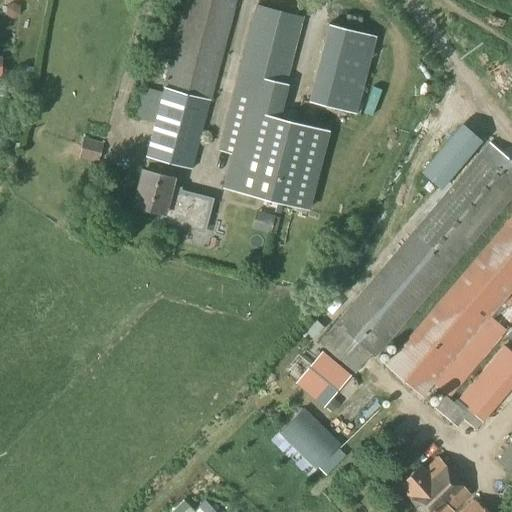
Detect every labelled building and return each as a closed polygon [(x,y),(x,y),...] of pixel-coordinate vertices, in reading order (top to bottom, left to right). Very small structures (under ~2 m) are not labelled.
[(214,78),(228,26),(231,14),(234,0),(184,0),(167,66),(152,62),(151,69),(148,68),(135,118),(156,124),(143,170),(142,170),(133,206),(159,212),(158,221),(203,234),(212,199),(180,190),(180,188),(170,185),(172,178),(175,165),(192,170),(205,120),(211,99),(214,78)] [(256,5),(235,83),(231,99),(218,148),(227,150),(217,186),(271,201),(275,202),(276,201),(301,208),(310,176),(319,139),(321,131),(275,118),(302,17),(256,5)] [(355,114),(375,37),(327,25),(307,102),(355,114)] [(418,171),(439,188),(481,139),(459,122),(418,171)] [(102,144),(83,139),(77,159),(97,164),(102,144)] [(374,358),(511,195),(511,162),(489,143),(484,148),(318,343),(353,373),(369,354),(374,358)] [(114,226),(117,209),(87,203),(84,220),(114,226)] [(447,398),(511,321),(511,214),(384,365),(423,398),(433,385),(444,394),(433,408),(456,427),(462,419),(475,430),(511,386),(511,353),(503,345),(453,404),(447,398)] [(280,364),(293,376),(311,358),(297,346),(280,364)] [(351,377),(323,353),(295,385),(324,409),(351,377)] [(331,414),(339,404),(332,399),(324,408),(331,414)] [(303,408),(278,434),(314,470),(317,468),(325,476),(345,456),(337,448),(340,445),(303,408)] [(511,472),(511,439),(496,462),(511,472)] [(450,511),(470,495),(438,458),(424,470),(419,465),(397,484),(421,511),(450,511)] [(368,474),(378,466),(372,459),(362,467),(368,474)] [(511,494),(511,489),(507,486),(500,495),(508,501),(511,494)] [(484,511),(479,505),(474,500),(461,511),(484,511)] [(214,511),(204,501),(197,507),(201,511),(214,511)]
